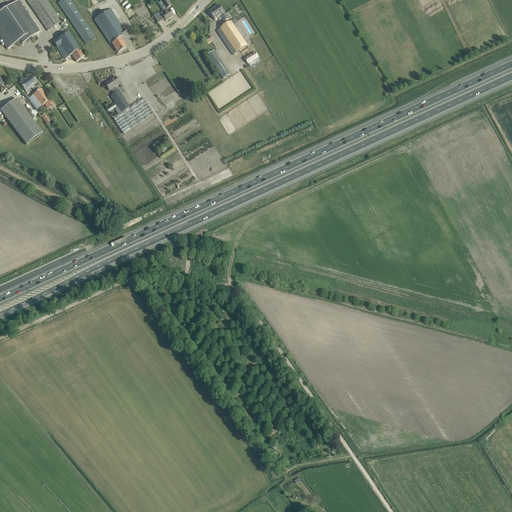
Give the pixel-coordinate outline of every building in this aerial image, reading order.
[(26,0),(45,27),(47,31),(61,22),(46,0),(26,0)] [(61,0),(58,3),(86,44),(96,37),(70,0),(61,0)] [(18,1),(0,13),(0,37),(5,45),(8,50),(20,41),(22,44),(40,32),(35,25),(34,25),(18,1)] [(167,9),(163,2),(159,5),(163,12),(167,9)] [(209,12),(215,21),(218,18),(219,20),(222,19),(224,22),(229,19),(220,5),(209,12)] [(98,17),(94,20),(111,45),(112,44),(118,53),(126,48),(120,39),(127,34),(125,30),(124,30),(110,9),(103,14),(99,7),(93,11),(98,17)] [(128,12),(127,12),(131,18),(135,16),(131,9),(129,10),(128,8),(126,9),(128,12)] [(174,16),(168,8),(167,9),(163,12),(160,13),(164,18),(165,20),(166,21),(174,16)] [(163,19),(158,13),(153,16),(158,24),(165,20),(164,18),(163,19)] [(220,36),(233,55),(252,43),(238,23),(235,19),(217,31),(220,36)] [(57,48),(65,59),(72,55),(76,62),(85,57),(66,29),(59,34),(61,38),(53,43),(57,48)] [(208,55),(212,62),(211,63),(213,66),(214,65),(223,79),(230,75),(215,51),(208,55)] [(245,58),(250,67),(260,61),(255,52),(245,58)] [(32,87),(36,84),(31,76),(20,83),(27,93),(33,89),(32,87)] [(0,95),(1,95),(9,89),(0,77),(0,95)] [(111,96),(118,107),(115,109),(119,115),(113,119),(124,135),(154,115),(144,99),(130,108),(119,91),(117,92),(115,88),(120,85),(115,77),(105,84),(110,91),(113,95),(111,96)] [(41,89),(29,98),(25,93),(24,94),(36,111),(50,100),(41,89)] [(17,100),(0,112),(26,147),(42,134),(17,100)] [(41,116),(46,124),(50,121),(45,114),(41,116)] [(97,218),(106,221),(108,218),(108,216),(99,212),(98,214),(97,218)]
